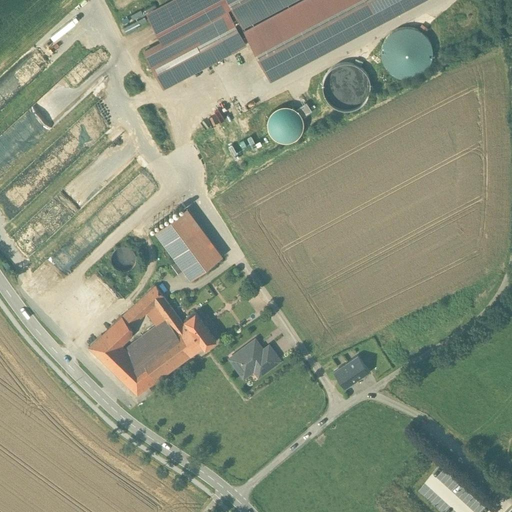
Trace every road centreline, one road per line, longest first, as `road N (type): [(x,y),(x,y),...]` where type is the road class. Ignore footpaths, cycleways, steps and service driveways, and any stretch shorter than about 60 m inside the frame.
road 1 (track): [(338,413),(216,223),(102,0)]
road 2 (track): [(511,241),(506,283),(491,308),(236,495)]
road 3 (tertiary): [(0,281),(125,421),(236,495),(249,511)]
